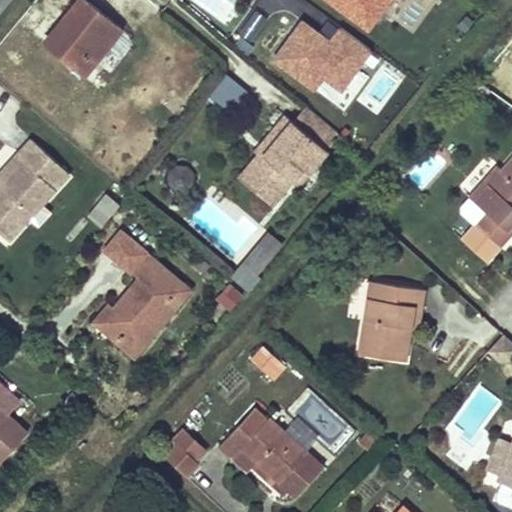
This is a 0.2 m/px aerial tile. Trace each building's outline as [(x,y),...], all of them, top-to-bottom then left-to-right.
[(79,0),(44,45),(83,76),(122,28),(86,0),(79,0)] [(329,0),(368,28),(388,0),(329,0)] [(339,27),(330,39),(302,19),(274,58),(314,87),(323,75),(342,89),(371,50),(339,27)] [(511,77),(511,39),(476,81),(478,83),(488,90),(489,90),(494,83),(502,90),(511,77)] [(224,74),(210,96),(232,110),(246,88),(224,74)] [(488,90),(478,83),(471,91),(484,100),(490,91),(489,90),(488,90)] [(337,134),(307,108),(295,122),(308,133),(325,148),(337,134)] [(295,122),(285,114),(274,128),(281,133),(268,148),(272,152),(267,158),(260,152),(239,177),(272,205),(292,181),(302,168),(308,173),(327,150),(325,148),(308,133),(295,122)] [(281,133),(274,128),(256,149),(259,152),(260,152),(267,158),(272,152),(268,148),(281,133)] [(69,173),(32,139),(17,156),(23,162),(0,187),(0,232),(8,240),(69,173)] [(511,158),(502,170),(474,201),(487,212),(476,224),(500,246),(511,233),(506,229),(511,223),(511,158)] [(502,170),(497,166),(469,197),(474,201),(502,170)] [(180,167),(173,170),(170,179),(175,186),(182,188),(190,184),(192,176),(188,169),(180,167)] [(302,168),(292,181),(297,186),(308,173),(302,168)] [(101,191),(87,218),(104,226),(118,200),(101,191)] [(154,258),(149,254),(133,274),(137,278),(154,258)] [(191,290),(154,258),(137,278),(101,322),(120,338),(116,342),(134,357),(191,290)] [(260,272),(250,262),(247,266),(240,260),(234,267),(241,272),(236,278),(246,288),(260,272)] [(424,288),(375,280),(373,297),(368,296),(359,353),(405,360),(409,337),(398,336),(400,325),(410,327),(414,306),(421,306),(424,288)] [(241,295),(230,285),(219,298),(229,308),(241,295)] [(120,338),(101,322),(113,306),(108,302),(92,322),(116,342),(120,338)] [(418,328),(421,306),(414,306),(410,327),(418,328)] [(410,327),(400,325),(398,336),(409,337),(410,327)] [(511,359),(511,341),(504,334),(488,351),(501,363),(511,361),(511,359)] [(273,381),(287,366),(262,344),(248,359),(273,381)] [(20,402),(0,383),(0,462),(28,433),(8,414),(20,402)] [(218,446),(232,459),(241,449),(255,461),(295,498),(324,466),(270,416),(266,420),(254,409),(240,425),(238,424),(218,446)] [(375,441),(367,434),(360,442),(368,449),(375,441)] [(498,474),(511,441),(499,436),(486,469),(498,474)] [(511,439),(511,441),(498,474),(497,478),(511,483),(511,439)] [(179,443),(165,457),(185,476),(198,462),(179,443)] [(255,461),(241,449),(232,459),(245,472),(255,461)]
